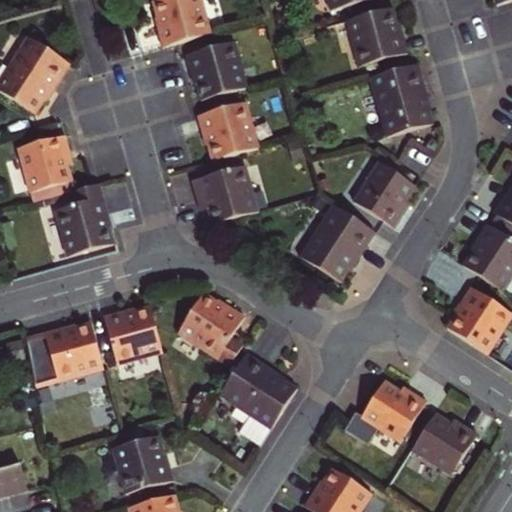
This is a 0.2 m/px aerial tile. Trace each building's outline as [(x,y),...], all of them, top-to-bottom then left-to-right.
[(200,14),(196,0),(170,0),(155,4),(163,33),(158,35),(163,51),(212,38),(206,13),(200,14)] [(196,0),(200,14),(206,13),(202,0),(196,0)] [(329,0),(333,15),(339,13),(335,0),(329,0)] [(335,0),(339,13),(378,3),(377,0),(335,0)] [(511,0),(495,0),(497,9),(511,5),(511,0)] [(406,42),(397,12),(348,25),(361,69),(405,57),(401,44),(406,42)] [(75,66),(32,39),(10,72),(16,75),(5,92),(37,114),(53,90),(58,92),(75,66)] [(192,75),(200,105),(241,94),(235,74),(241,72),(233,46),(184,60),(188,76),(192,75)] [(428,100),(421,69),(370,82),(381,121),(388,119),(393,142),(431,132),(423,101),(428,100)] [(0,87),(0,88),(5,92),(16,75),(10,72),(0,87)] [(246,92),(241,72),(235,74),(241,94),(246,92)] [(200,136),(209,166),(247,155),(241,136),(247,134),(240,107),(199,119),(200,122),(193,124),(196,137),(200,136)] [(387,143),(393,142),(388,119),(381,121),(387,143)] [(253,154),(247,134),(241,136),(247,155),(253,154)] [(80,167),(77,155),(72,138),(26,152),(38,196),(79,184),(75,169),(80,167)] [(418,190),(381,166),(355,206),(396,233),(412,207),(408,204),(418,190)] [(217,229),(254,218),(249,198),(255,196),(248,170),(194,184),(198,201),(209,198),(217,229)] [(57,215),(64,241),(69,240),(74,259),(115,248),(107,220),(111,218),(104,188),(75,196),(79,209),(57,215)] [(500,197),(490,212),(511,226),(511,188),(504,200),(500,197)] [(249,198),(254,218),(261,216),(255,196),(249,198)] [(359,263),(377,236),(335,210),(311,245),(316,248),(306,265),(339,287),(355,261),(359,263)] [(460,267),(493,289),(505,271),(511,276),(511,273),(511,243),(482,224),(473,238),(477,241),(460,267)] [(69,240),(64,241),(69,261),(74,259),(69,240)] [(301,262),(306,265),(316,248),(311,245),(301,262)] [(499,293),(511,276),(505,271),(493,289),(499,293)] [(491,336),(497,340),(511,317),(468,289),(458,304),(462,307),(445,332),(479,353),(491,336)] [(205,302),(183,335),(202,347),(199,352),(232,374),(246,351),(235,344),(248,323),(234,314),(231,319),(205,302)] [(162,351),(152,314),(123,323),(122,317),(105,322),(118,372),(145,364),(143,357),(162,351)] [(83,374),(103,369),(93,331),(63,339),(62,334),(23,343),(35,394),(85,382),(83,374)] [(180,340),(199,352),(202,347),(183,335),(180,340)] [(486,358),(497,340),(491,336),(479,353),(486,358)] [(143,357),(145,364),(164,359),(162,351),(143,357)] [(260,456),(296,400),(271,384),(273,379),(247,363),(219,407),(249,426),(239,442),(260,456)] [(83,374),(85,382),(105,376),(103,369),(83,374)] [(396,404),(382,395),(360,430),(353,425),(341,443),(366,460),(377,443),(399,457),(426,415),(400,398),(396,404)] [(447,436),(434,428),(411,464),(449,490),(476,448),(451,431),(447,436)] [(167,472),(159,444),(121,453),(126,474),(120,476),(126,501),(176,488),(171,471),(167,472)] [(114,455),(120,476),(126,474),(121,453),(114,455)] [(0,503),(26,497),(18,469),(0,474),(0,503)] [(369,511),(375,503),(341,481),(325,507),(321,504),(314,511),(369,511)] [(177,511),(175,503),(141,511),(177,511)] [(376,511),(380,507),(375,503),(369,511),(376,511)]
